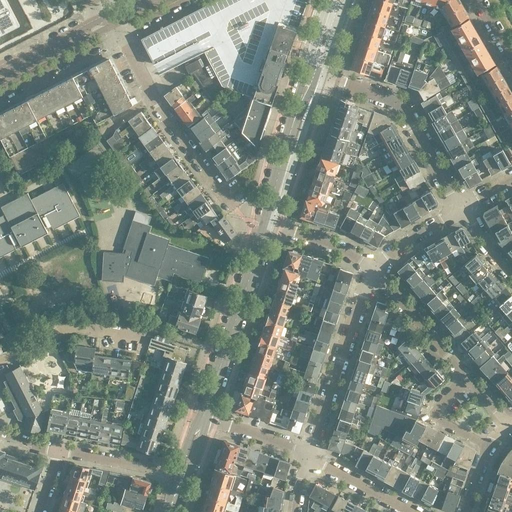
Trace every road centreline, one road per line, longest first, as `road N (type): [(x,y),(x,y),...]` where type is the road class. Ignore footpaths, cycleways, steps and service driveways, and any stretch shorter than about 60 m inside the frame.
road 1 (residential): [(458,210),(398,102),(317,73)]
road 2 (secondary): [(202,418),(265,225)]
road 3 (residential): [(308,456),(369,265)]
road 4 (residential): [(0,364),(78,325),(141,337)]
road 5 (residential): [(235,208),(152,95)]
road 6 (residential): [(0,98),(122,34)]
road 7 (tertiary): [(115,19),(0,79)]
road 8 (residential): [(488,448),(430,416),(433,394),(455,360)]
road 9 (residential): [(455,360),(369,265)]
road 10 (residential): [(417,511),(308,456)]
